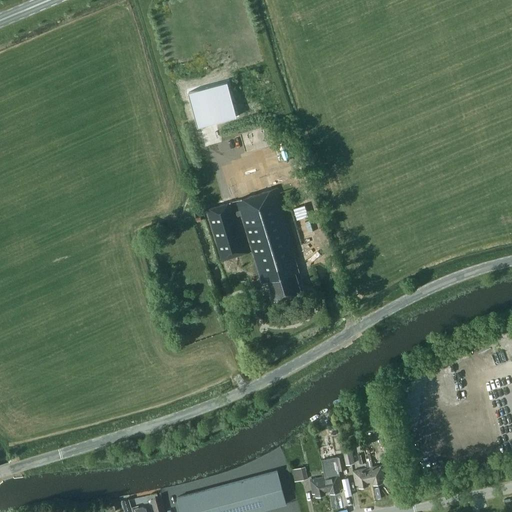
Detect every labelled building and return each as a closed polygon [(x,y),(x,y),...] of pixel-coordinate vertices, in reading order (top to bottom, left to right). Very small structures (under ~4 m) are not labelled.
[(226,95),(187,107),(197,143),(237,131),(226,95)] [(206,209),(216,240),(222,261),(252,252),(262,283),(269,281),(275,300),(302,292),(296,273),(300,272),(296,259),(299,258),(278,187),(206,209)] [(380,438),(382,452),(391,450),(388,436),(380,438)] [(337,457),(344,455),(340,440),(333,441),(334,451),(335,450),(337,457)] [(373,466),(371,453),(369,442),(363,443),(368,467),(371,482),(373,481),(374,484),(383,482),(383,479),(385,478),(382,464),(373,466)] [(355,455),(353,445),(350,446),(351,449),(343,450),(346,465),(355,463),(353,455),(355,455)] [(358,454),(360,463),(366,462),(364,453),(358,454)] [(337,457),(339,470),(346,469),(344,455),(337,457)] [(292,469),(295,481),(308,478),(306,466),(292,469)] [(331,475),(329,466),(323,467),(323,470),(328,491),(331,490),(331,493),(340,491),(340,488),(342,487),(340,473),(331,475)] [(368,482),(371,482),(368,467),(353,470),(356,484),(359,484),(359,487),(369,485),(368,482)] [(255,511),(286,504),(277,470),(178,497),(182,511),(255,511)] [(326,494),(325,491),(328,491),(323,470),(319,471),(320,477),(310,479),(313,493),(316,493),(316,496),(326,494)] [(165,511),(161,496),(151,499),(155,511),(165,511)] [(122,501),(125,511),(133,511),(129,498),(122,501)]
